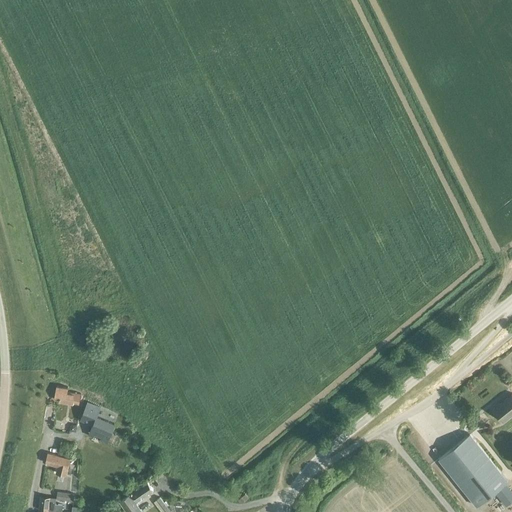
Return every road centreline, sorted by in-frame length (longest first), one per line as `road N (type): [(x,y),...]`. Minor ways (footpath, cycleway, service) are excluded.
road 1 (tertiary): [(306,470),(511,300)]
road 2 (residential): [(449,383),(385,429),(306,470)]
road 3 (residential): [(286,506),(275,499),(234,507),(165,483)]
